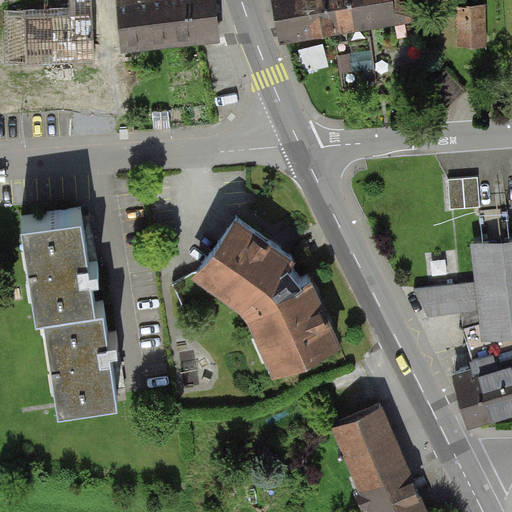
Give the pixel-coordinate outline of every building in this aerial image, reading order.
[(216,34),(213,0),(120,0),(124,43),(216,34)] [(393,0),(276,0),(281,34),(396,17),(393,0)] [(96,56),(93,3),(14,8),(17,61),(96,56)] [(482,4),(456,5),(458,45),(483,45),(482,4)] [(477,179),(448,181),(449,213),(479,211),(477,179)] [(53,402),(119,393),(106,301),(96,303),(82,209),(15,219),(26,297),(28,309),(39,307),(53,402)] [(249,324),(254,317),(276,369),(338,342),(308,272),(276,286),(296,258),(237,217),(190,282),(249,324)] [(511,332),(511,237),(471,241),(481,336),(511,332)] [(511,407),(511,360),(454,376),(466,420),(511,407)] [(375,401),(324,422),(361,511),(419,511),(421,511),(375,401)]
